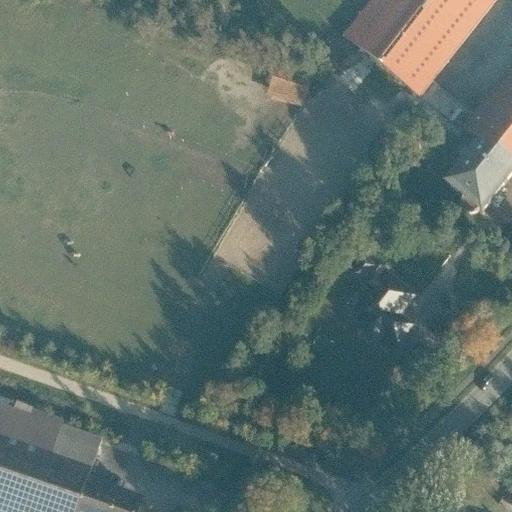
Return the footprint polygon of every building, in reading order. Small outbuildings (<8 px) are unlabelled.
[(381,0),(351,40),(424,96),(497,0),(381,0)] [(511,16),(501,30),(511,39),(511,16)] [(280,70),(271,97),(303,107),(312,80),(280,70)] [(511,78),(470,132),(486,144),(454,184),(495,216),(511,193),(511,78)] [(424,302),(392,276),(360,316),(373,326),(369,331),(371,337),(382,346),(388,345),(392,339),(408,352),(423,334),(408,322),(424,302)] [(96,511),(103,493),(92,490),(98,473),(0,439),(0,511),(96,511)] [(156,511),(157,511),(103,493),(96,511),(156,511)]
